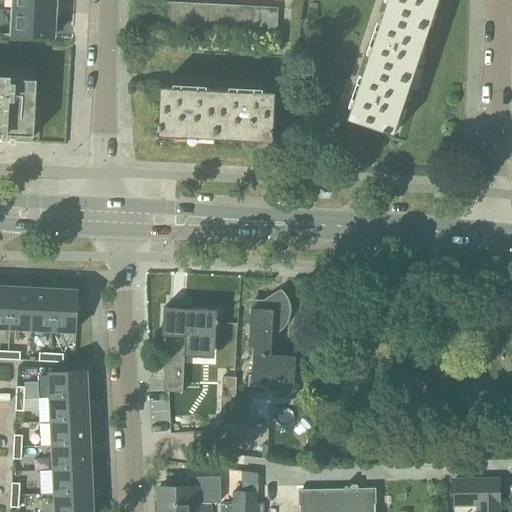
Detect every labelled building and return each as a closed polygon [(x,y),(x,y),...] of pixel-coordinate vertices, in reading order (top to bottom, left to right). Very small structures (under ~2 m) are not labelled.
[(14,0),(13,11),(56,14),(57,0),(54,0),(14,0)] [(386,0),(382,14),(427,29),(437,0),(386,0)] [(162,29),(175,29),(176,4),(163,4),(162,29)] [(189,5),(176,4),(175,29),(187,30),(189,5)] [(187,30),(200,30),(201,6),(189,5),(187,30)] [(214,6),(201,6),(200,30),(212,31),(214,6)] [(212,31),(226,32),(227,7),(214,6),(212,31)] [(226,32),(238,32),(239,8),(227,7),(226,32)] [(239,8),(238,32),(250,33),(251,8),(239,8)] [(250,33),(263,34),(264,9),(251,8),(250,33)] [(277,9),(264,9),(263,34),(276,34),(277,9)] [(56,14),(13,11),(12,36),(52,38),(53,27),(55,27),(56,14)] [(364,67),(409,82),(427,29),(382,14),(364,67)] [(391,135),(409,82),(364,67),(346,120),(391,135)] [(0,86),(0,138),(3,138),(3,136),(18,136),(18,139),(32,140),(32,137),(33,137),(36,81),(4,79),(4,81),(6,81),(5,86),(0,86)] [(159,90),(157,117),(156,137),(213,140),(216,92),(159,90)] [(216,92),(213,140),(270,142),(273,95),(216,92)] [(11,288),(0,287),(0,328),(9,329),(11,288)] [(9,329),(30,330),(32,289),(11,288),(9,329)] [(54,290),(32,289),(30,330),(52,331),(54,290)] [(77,292),(54,290),(52,331),(75,332),(77,292)] [(287,358),(270,357),(272,332),(277,332),(279,330),(283,326),(286,322),(287,317),(288,309),(286,301),(282,294),(278,290),(260,301),(254,301),(253,310),(250,310),(248,348),(260,349),(260,357),(252,356),(251,377),(249,377),(248,386),(267,387),(277,398),(293,399),(295,365),(299,365),(300,356),(287,356),(287,358)] [(162,336),(166,336),(164,392),(182,393),(184,357),(191,357),(192,338),(214,339),(215,325),(217,325),(217,321),(215,321),(216,312),(188,311),(188,307),(168,306),(168,310),(164,310),(162,336)] [(20,353),(8,352),(7,360),(19,361),(20,353)] [(50,354),(39,354),(39,362),(50,362),(50,354)] [(60,363),(61,355),(50,354),(50,362),(60,363)] [(49,373),(50,399),(86,397),(85,372),(49,373)] [(221,398),(235,399),(236,378),(222,377),(221,398)] [(16,387),(15,399),(24,400),(24,388),(16,387)] [(88,421),(86,397),(50,399),(51,423),(88,421)] [(220,425),(234,426),(236,399),(235,399),(221,398),(220,425)] [(24,400),(15,399),(15,411),(23,412),(24,400)] [(236,399),(234,426),(248,426),(250,400),(236,399)] [(51,423),(52,447),(89,445),(88,421),(51,423)] [(13,448),(21,448),(22,436),(14,436),(13,448)] [(90,469),(89,445),(52,447),(53,471),(90,469)] [(21,448),(13,448),(12,460),(20,460),(21,448)] [(53,471),(54,495),(91,493),(90,469),(53,471)] [(499,511),(499,474),(455,475),(455,501),(477,501),(477,511),(499,511)] [(11,484),(11,496),(19,496),(19,484),(11,484)] [(158,507),(210,505),(210,496),(198,496),(198,488),(158,489),(158,507)] [(374,511),(374,491),(299,492),(299,511),(374,511)] [(91,511),(91,493),(54,495),(55,511),(91,511)] [(19,496),(11,496),(10,508),(18,508),(19,496)]
